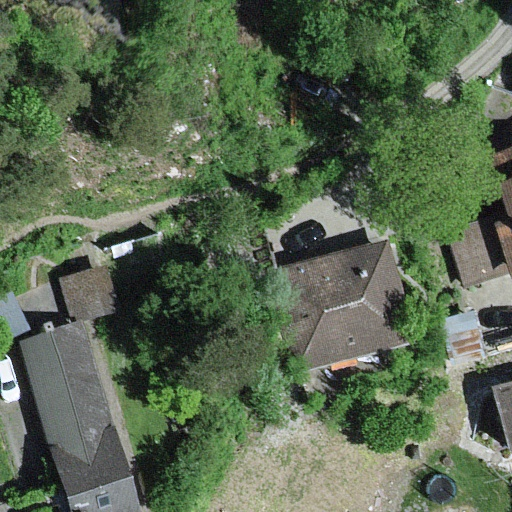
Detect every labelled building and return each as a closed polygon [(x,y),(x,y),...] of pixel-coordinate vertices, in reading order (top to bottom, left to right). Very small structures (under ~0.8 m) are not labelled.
[(488,223),(445,236),(462,292),(503,279),(505,285),(511,283),(511,151),(481,161),(502,228),(491,231),(488,223)] [(385,245),(268,274),(293,376),(409,348),(385,245)] [(106,267),(57,278),(64,312),(79,309),(81,322),(117,314),(106,267)] [(10,292),(0,296),(0,343),(29,329),(10,292)] [(131,511),(77,326),(13,344),(61,511),(131,511)] [(511,387),(487,395),(505,457),(511,455),(511,387)]
